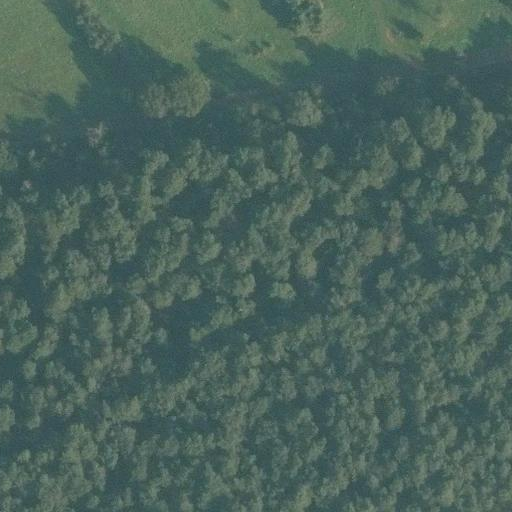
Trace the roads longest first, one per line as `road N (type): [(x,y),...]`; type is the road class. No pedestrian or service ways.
road 1 (track): [(511,212),(0,467)]
road 2 (track): [(0,150),(91,124),(394,76)]
